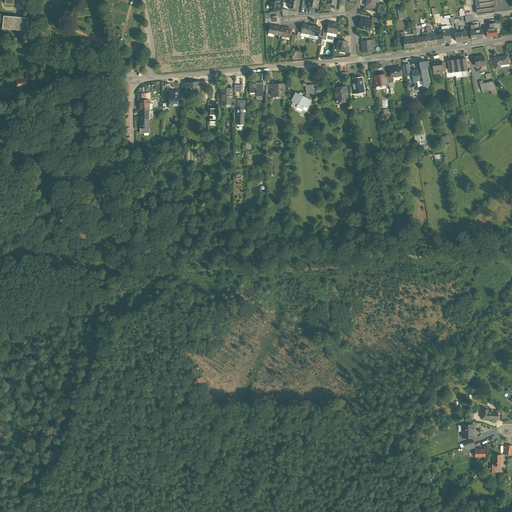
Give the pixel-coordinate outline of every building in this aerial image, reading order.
[(279,2),(271,0),(269,10),(277,11),(279,2)] [(298,0),(289,0),(288,8),(297,9),(298,0)] [(474,0),(476,8),(475,8),(476,15),(511,9),(511,6),(511,0),(474,0)] [(405,9),(397,10),(399,20),(406,19),(405,9)] [(25,17),(7,16),(7,17),(4,16),(3,27),(27,29),(28,18),(25,18),(25,17)] [(371,20),(360,18),(358,28),(370,30),(371,20)] [(338,24),(328,22),(327,32),(337,34),(338,24)] [(311,26),(302,24),(301,33),(310,34),(311,26)] [(275,26),(273,34),(282,36),(284,28),(275,26)] [(320,28),(311,26),(310,34),(314,35),(318,36),(320,28)] [(291,29),(284,28),(282,36),(289,37),(291,29)] [(489,29),(485,30),(487,37),(497,36),(496,28),(489,29)] [(448,30),(441,31),(442,32),(442,34),(443,43),(450,42),(448,30)] [(438,35),(435,35),(436,44),(443,43),(442,34),(438,35)] [(389,35),(382,36),(382,39),(382,44),(383,43),(384,51),(390,50),(390,43),(389,35)] [(435,35),(428,36),(429,45),(436,44),(435,35)] [(347,42),(338,40),(336,50),(340,51),(340,50),(345,51),(346,51),(347,47),(347,42)] [(368,40),(362,41),(363,53),(372,52),(371,40),(368,40)] [(484,56),(474,58),(475,65),(480,64),(481,66),(485,65),(484,56)] [(507,56),(493,58),(494,61),(495,66),(499,66),(499,65),(509,64),(507,56)] [(441,62),(432,63),(433,73),(438,72),(438,74),(443,73),(443,72),(442,66),(441,62)] [(400,67),(390,69),(391,76),(391,77),(393,77),(401,76),(400,67)] [(421,70),(411,71),(413,79),(413,82),(417,82),(416,80),(422,79),(423,82),(428,81),(426,68),(425,67),(420,68),(421,70)] [(384,74),(374,76),(376,86),(385,84),(384,74)] [(26,78),(19,79),(19,80),(19,86),(23,86),(23,87),(27,86),(26,78)] [(352,79),(351,79),(352,85),(353,86),(352,87),(353,93),(364,92),(361,78),(352,79)] [(483,84),(480,85),(482,92),(490,90),(491,94),(496,93),(492,81),(483,84)] [(204,82),(193,83),(193,91),(199,90),(200,102),(205,101),(204,90),(204,82)] [(263,83),(250,83),(250,91),(256,91),(256,95),(263,95),(263,83)] [(283,83),(269,84),(269,91),(272,91),(272,95),(283,95),(283,83)] [(313,85),(306,86),(306,94),(305,97),(309,99),(310,96),(310,94),(314,94),(313,85)] [(345,87),(334,89),(336,102),(347,101),(345,87)] [(231,88),(222,88),(222,102),(226,102),(226,104),(231,104),(231,99),(231,88)] [(179,91),(169,91),(169,103),(169,104),(173,104),(173,105),(179,105),(179,91)] [(299,94),(295,92),(291,101),(293,102),(291,106),(296,108),(297,107),(302,110),(304,106),(307,108),(311,101),(309,99),(305,97),(302,96),(301,94),(299,94)] [(145,100),(139,100),(139,101),(139,110),(140,110),(149,110),(149,100),(145,100)] [(243,102),(237,102),(237,122),(243,122),(243,108),(246,108),(246,101),(243,101),(243,102)] [(149,110),(140,110),(140,119),(149,119),(149,112),(152,112),(152,110),(149,110)] [(149,119),(140,119),(140,128),(149,128),(149,119)] [(488,410),(482,410),(482,419),(488,419),(488,420),(497,420),(498,412),(488,412),(488,410)] [(474,425),(463,425),(463,429),(462,429),(462,438),(474,438),(474,425)] [(485,449),(475,449),(475,457),(485,457),(485,449)] [(501,455),(493,455),(493,465),(498,465),(501,465),(501,455)]
